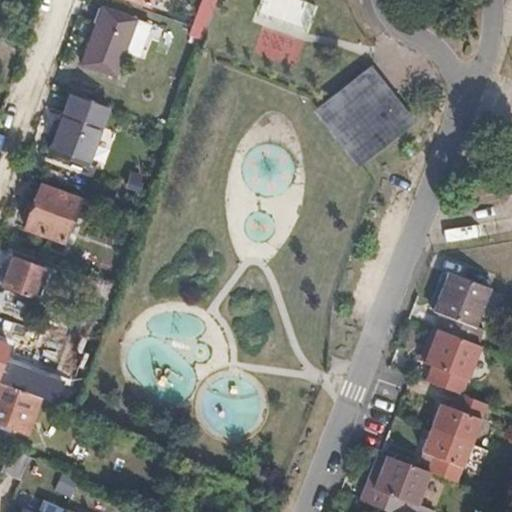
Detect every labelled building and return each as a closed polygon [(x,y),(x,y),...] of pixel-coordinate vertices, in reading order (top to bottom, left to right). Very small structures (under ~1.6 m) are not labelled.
[(205,32),(217,0),(202,0),(193,27),(205,32)] [(153,25),(135,19),(102,7),(81,64),(114,77),(124,48),(144,54),(153,25)] [(415,121),(368,67),(313,113),(359,169),(415,121)] [(83,165),(103,106),(69,94),(48,153),(83,165)] [(61,243),(77,201),(38,187),(23,229),(61,243)] [(34,298),(44,269),(11,258),(1,286),(34,298)] [(476,326),(490,289),(449,273),(433,310),(441,313),(435,329),(437,330),(478,345),(484,329),(476,326)] [(109,299),(115,284),(90,275),(85,290),(109,299)] [(29,313),(32,301),(5,291),(1,303),(29,313)] [(463,396),(482,347),(478,345),(437,330),(425,362),(433,365),(427,381),(458,394),(463,396)] [(66,385),(7,363),(12,348),(0,343),(0,385),(41,400),(58,407),(66,385)] [(0,420),(30,431),(41,400),(0,385),(0,420)] [(473,445),(488,405),(463,396),(458,394),(453,409),(442,405),(432,429),(473,445)] [(457,485),(473,445),(432,429),(424,452),(434,456),(428,473),(431,474),(457,485)] [(0,470),(20,480),(31,456),(7,446),(0,462),(0,470)] [(434,511),(418,506),(431,474),(428,473),(387,457),(375,488),(367,485),(361,501),(388,511),(434,511)] [(74,492),(79,478),(66,472),(60,486),(74,492)]
